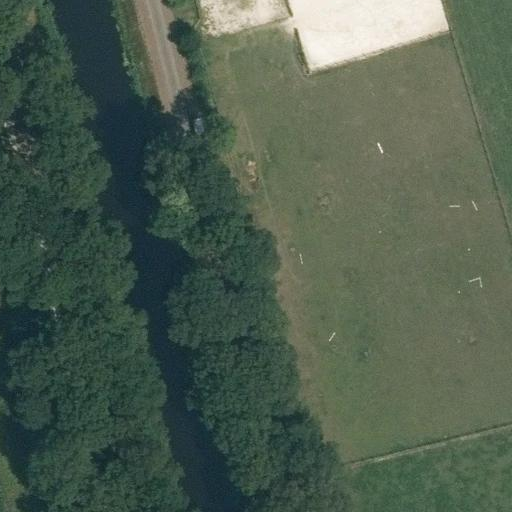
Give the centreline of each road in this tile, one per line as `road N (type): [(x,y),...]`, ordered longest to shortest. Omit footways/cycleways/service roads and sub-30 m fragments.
road 1 (unclassified): [(287,511),(150,0)]
road 2 (unclassified): [(0,0),(136,511)]
